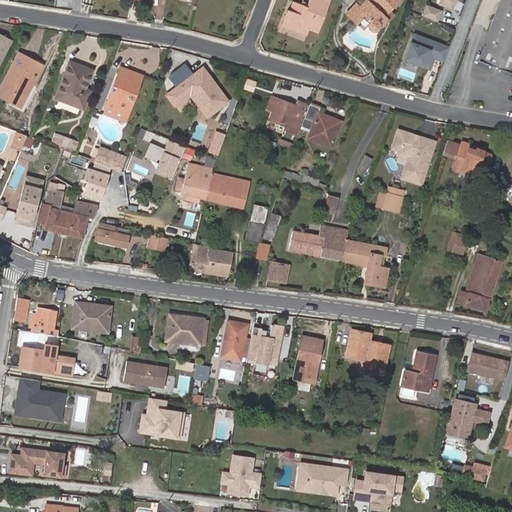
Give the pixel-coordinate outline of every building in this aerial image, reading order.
[(292,1),(288,10),(291,11),(285,26),(306,35),(308,29),(317,33),(330,0),(307,0),(306,3),(305,6),(299,4),(292,1)] [(347,13),(358,24),(363,18),(366,14),(370,18),(368,20),(369,22),(368,24),(369,25),(369,26),(370,27),(370,28),(371,28),(371,29),(372,29),(373,29),(374,29),(375,29),(376,29),(377,29),(378,28),(379,27),(387,18),(381,12),(385,8),(388,11),(389,10),(397,0),(365,0),(360,6),(357,3),(347,13)] [(499,0),(477,58),(480,59),(502,0),(499,0)] [(511,0),(502,0),(480,59),(511,71),(511,0)] [(426,2),(422,14),(439,20),(443,9),(426,2)] [(392,13),(389,10),(388,11),(385,8),(381,12),(387,18),(392,13)] [(291,11),(288,10),(285,9),(279,24),(285,26),(291,11)] [(444,61),(450,44),(412,30),(402,59),(431,69),(435,57),(444,61)] [(0,66),(14,39),(0,31),(0,66)] [(42,65),(19,53),(0,88),(0,95),(11,101),(12,100),(22,105),(42,65)] [(226,100),(202,68),(194,74),(185,62),(170,72),(168,77),(176,87),(167,94),(174,103),(190,91),(193,95),(207,114),(226,100)] [(89,96),(85,94),(82,93),(84,89),(86,90),(93,72),(70,63),(56,98),(83,109),(89,96)] [(105,107),(114,111),(115,108),(125,112),(130,101),(132,102),(133,100),(131,99),(133,93),(135,94),(142,77),(121,69),(105,107)] [(272,111),(277,100),(271,98),(266,109),(272,111)] [(296,107),(277,100),(272,111),(269,118),(268,119),(286,127),(284,130),(295,134),(306,106),(298,102),(296,107)] [(115,108),(114,111),(127,116),(132,102),(130,101),(125,112),(115,108)] [(309,106),(303,120),(313,125),(307,140),(319,145),(328,119),(317,115),(319,110),(309,106)] [(328,119),(319,145),(330,150),(341,124),(328,119)] [(219,153),(225,132),(216,129),(209,150),(219,153)] [(422,185),(436,142),(421,137),(418,138),(415,137),(413,135),(399,130),(394,147),(401,149),(402,152),(409,154),(411,159),(405,179),(422,185)] [(28,135),(17,131),(11,146),(22,151),(28,135)] [(56,133),(52,144),(77,154),(81,143),(56,133)] [(177,142),(170,139),(157,171),(170,177),(183,144),(177,142)] [(457,158),(461,146),(447,141),(443,153),(457,158)] [(464,164),(461,173),(483,180),(491,157),(482,154),(482,156),(476,154),(477,151),(477,150),(461,145),(461,146),(457,158),(456,161),(464,164)] [(100,146),(94,161),(120,171),(126,156),(100,146)] [(411,159),(409,154),(402,152),(401,149),(394,147),(393,149),(399,151),(398,155),(409,159),(402,178),(405,179),(411,159)] [(364,154),(358,168),(365,171),(371,157),(364,154)] [(453,171),(461,173),(464,164),(456,161),(453,171)] [(206,198),(212,174),(204,172),(205,167),(193,164),(192,169),(187,168),(184,178),(179,177),(176,189),(182,190),(181,193),(184,194),(200,197),(206,198)] [(88,179),(84,193),(102,198),(106,183),(103,182),(106,174),(90,170),(88,174),(83,173),(82,177),(88,179)] [(250,183),(212,174),(206,198),(244,207),(250,183)] [(46,181),(26,176),(16,217),(35,222),(46,181)] [(46,206),(44,206),(40,220),(48,222),(47,227),(83,237),(88,216),(94,217),(96,212),(98,205),(76,200),(75,207),(74,212),(59,209),(60,204),(65,185),(52,183),(46,206)] [(329,184),(327,190),(326,192),(336,196),(339,187),(329,184)] [(271,196),(274,190),(258,186),(256,192),(271,196)] [(322,203),(322,206),(331,209),(336,197),(336,196),(326,192),(322,203)] [(184,194),(183,199),(198,202),(200,197),(184,194)] [(387,211),(392,197),(386,196),(383,210),(387,211)] [(401,199),(392,197),(387,211),(394,212),(394,209),(398,210),(401,199)] [(254,203),(253,209),(246,240),(260,244),(260,243),(263,229),(269,207),(254,203)] [(75,207),(60,204),(59,209),(74,212),(75,207)] [(115,225),(101,222),(99,229),(98,229),(96,240),(127,247),(129,236),(114,232),(115,225)] [(114,232),(129,236),(131,229),(115,225),(114,232)] [(322,255),(343,259),(346,240),(348,231),(338,229),(322,225),(320,235),(326,236),(322,255)] [(276,246),(322,255),(326,236),(320,235),(280,228),(276,246)] [(453,229),(447,248),(464,254),(470,235),(453,229)] [(148,246),(166,250),(168,239),(150,235),(148,246)] [(171,240),(165,265),(170,266),(175,247),(190,249),(191,244),(171,240)] [(346,240),(343,259),(364,264),(368,264),(365,282),(385,286),(389,268),(389,267),(383,266),(384,263),(387,248),(375,246),(346,240)] [(260,243),(260,244),(256,256),(267,258),(270,245),(260,243)] [(190,269),(207,272),(209,257),(208,257),(209,251),(193,249),(190,269)] [(228,275),(231,261),(225,260),(226,252),(209,249),(209,251),(208,257),(209,257),(207,272),(227,275),(228,275)] [(462,290),(458,300),(467,303),(466,305),(486,312),(502,262),(479,253),(471,277),(475,278),(470,294),(462,290)] [(269,279),(286,283),(290,265),(272,262),(269,279)] [(16,310),(27,312),(29,300),(18,298),(16,310)] [(92,309),(93,305),(76,302),(73,329),(108,334),(111,313),(92,309)] [(34,328),(33,333),(56,337),(57,331),(54,330),(57,312),(38,309),(37,316),(36,319),(33,319),(31,328),(34,328)] [(25,321),(27,312),(16,310),(15,319),(25,321)] [(201,343),(204,317),(170,313),(168,339),(201,343)] [(248,355),(251,337),(245,336),(247,323),(229,320),(222,354),(241,357),(242,355),(248,356),(248,355)] [(251,337),(248,355),(258,357),(257,361),(268,363),(269,359),(277,361),(284,326),(272,324),(269,339),(265,339),(267,330),(253,327),(251,337)] [(371,334),(363,332),(357,358),(363,360),(362,364),(363,366),(364,368),(366,369),(376,371),(376,375),(384,377),(385,377),(391,346),(369,341),(371,334)] [(296,368),(313,372),(314,366),(317,366),(322,340),(302,336),(296,368)] [(140,352),(142,338),(133,337),(132,351),(140,352)] [(65,374),(67,359),(56,357),(58,346),(46,344),(45,350),(23,347),(20,366),(65,374)] [(412,372),(433,376),(437,355),(417,351),(412,372)] [(505,380),(510,362),(474,353),(469,371),(505,380)] [(74,360),(67,359),(65,374),(72,375),(74,360)] [(164,387),(168,368),(127,361),(124,381),(164,387)] [(208,379),(212,365),(197,362),(195,376),(208,379)] [(430,390),(433,376),(412,372),(407,371),(404,385),(430,390)] [(41,382),(20,379),(14,416),(62,424),(67,394),(40,390),(41,382)] [(294,387),(311,388),(312,381),(295,380),(294,387)] [(403,385),(402,392),(413,394),(415,388),(403,385)] [(478,401),(457,395),(456,399),(477,404),(478,401)] [(169,403),(151,399),(148,414),(143,413),(139,434),(181,442),(186,414),(167,411),(169,403)] [(462,437),(468,439),(473,420),(476,409),(477,404),(456,399),(445,439),(451,441),(453,434),(457,435),(457,436),(462,437)] [(488,424),(490,413),(476,409),(473,420),(488,424)] [(68,454),(21,447),(20,455),(12,454),(9,474),(33,477),(35,464),(47,466),(45,477),(64,480),(68,454)] [(255,458),(233,454),(230,474),(222,472),(219,484),(228,485),(226,494),(248,498),(250,489),(260,490),(263,474),(252,472),(255,458)] [(487,470),(490,460),(469,454),(467,464),(487,470)] [(328,493),(337,494),(338,488),(335,485),(336,482),(338,483),(346,484),(348,469),(301,462),(298,479),(306,480),(305,490),(313,491),(317,488),(325,490),(328,493)] [(293,486),(295,464),(284,463),(282,485),(293,486)] [(356,479),(354,494),(373,497),(372,500),(371,507),(389,509),(392,488),(394,474),(366,471),(364,480),(356,479)] [(442,482),(444,472),(438,471),(436,481),(442,482)] [(402,475),(394,474),(392,488),(400,489),(402,475)] [(306,480),(298,479),(297,489),(305,490),(306,480)]
